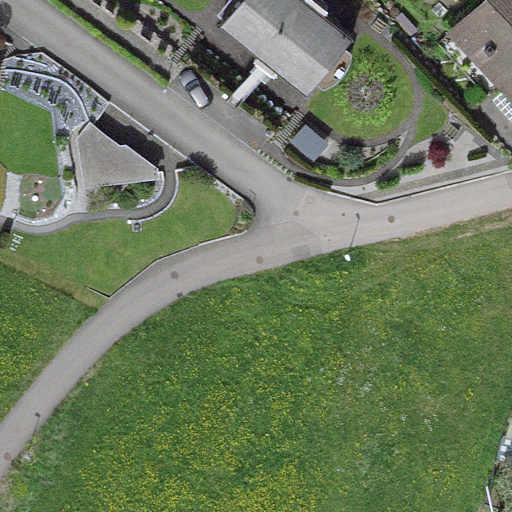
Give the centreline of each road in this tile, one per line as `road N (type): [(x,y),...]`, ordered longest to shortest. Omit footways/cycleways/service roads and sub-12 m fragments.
road 1 (residential): [(321,239),(187,280),(137,306),(93,345),(0,469)]
road 2 (residential): [(3,0),(321,239)]
road 3 (residential): [(511,189),(321,239)]
